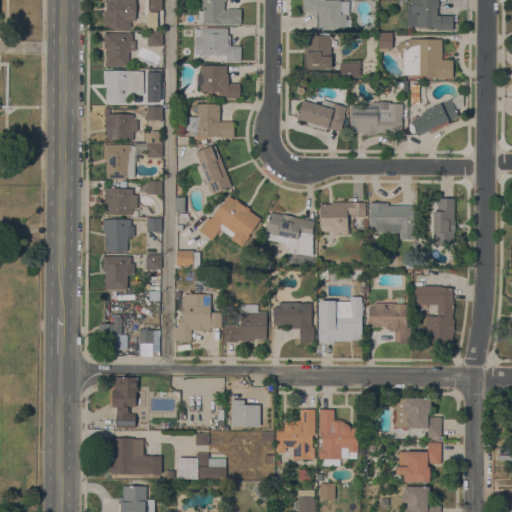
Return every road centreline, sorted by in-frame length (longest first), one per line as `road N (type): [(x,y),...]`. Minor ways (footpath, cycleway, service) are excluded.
road 1 (residential): [(474,511),(484,0)]
road 2 (residential): [(59,367),(511,376)]
road 3 (secondary): [(59,317),(60,0)]
road 4 (residential): [(484,166),(299,165),(278,157)]
road 5 (residential): [(278,157),(270,138),(271,0)]
road 6 (secondary): [(58,511),(59,367)]
